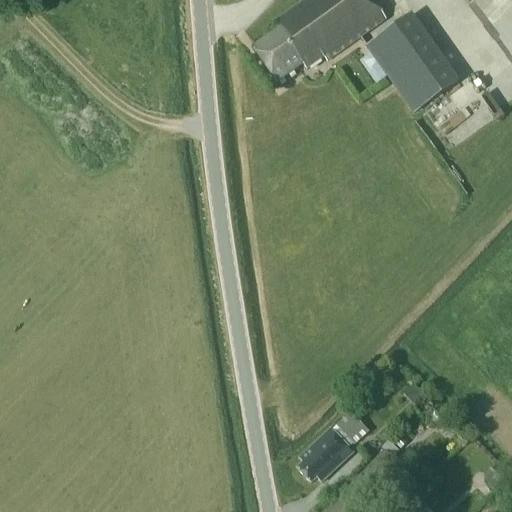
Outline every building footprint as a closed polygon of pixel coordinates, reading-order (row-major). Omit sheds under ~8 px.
[(371,0),(302,0),(272,22),(278,31),(252,50),(277,84),(301,67),(305,72),(322,60),(325,63),(386,20),(371,0)] [(459,83),(412,18),(367,51),(414,116),(459,83)] [(352,415),(338,428),(356,447),(370,433),(352,415)] [(316,478),(321,483),(351,455),(330,432),(300,461),(304,465),(298,471),(311,484),(316,478)] [(374,487),(396,465),(378,448),(356,470),(362,475),(374,487)] [(355,511),(377,490),(374,487),(362,475),(326,511),(355,511)]
